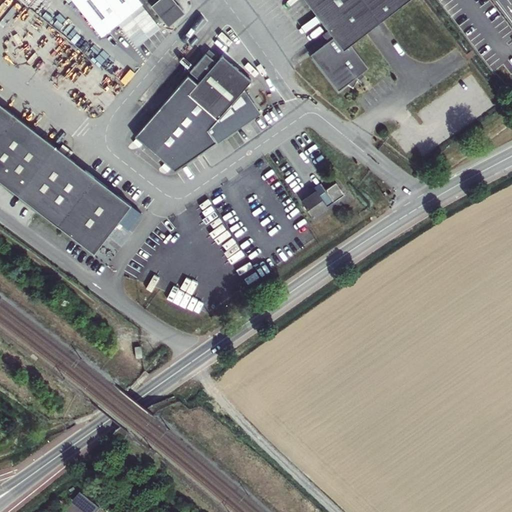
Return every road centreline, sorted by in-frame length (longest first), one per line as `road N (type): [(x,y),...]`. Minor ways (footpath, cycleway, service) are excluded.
road 1 (secondary): [(511,156),(342,256),(60,454)]
road 2 (track): [(184,366),(338,511)]
road 3 (unknown): [(56,0),(150,76)]
road 4 (unknown): [(392,105),(418,136),(485,94)]
